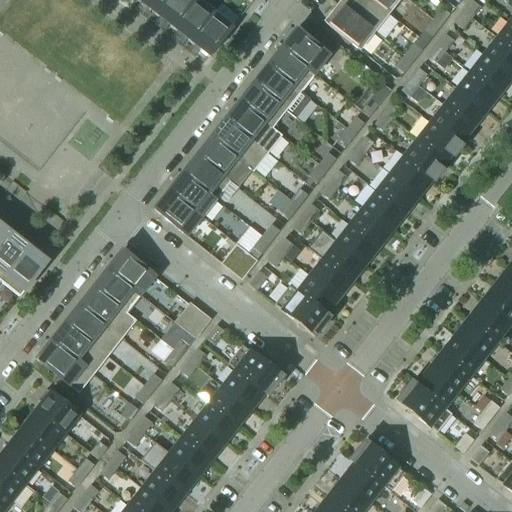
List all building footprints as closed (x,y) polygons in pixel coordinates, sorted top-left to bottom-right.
[(154,17),(166,0),(137,0),(136,3),(154,17)] [(172,31),(195,1),(194,0),(166,0),(154,17),(172,31)] [(388,16),(367,0),(344,0),(339,6),(374,34),(388,16)] [(400,0),(367,0),(388,16),(400,0)] [(189,45),(213,15),(195,1),(172,31),(189,45)] [(471,20),(480,9),(471,3),(463,14),(471,20)] [(374,34),(339,6),(331,15),(333,16),(325,25),(359,52),(374,34)] [(440,29),(449,18),(441,11),(432,22),(440,29)] [(462,32),(471,20),(463,14),(454,25),(462,32)] [(209,59),(232,29),(213,15),(189,45),(209,60),(209,59)] [(431,39),(440,29),(432,22),(423,33),(431,39)] [(511,25),(509,23),(496,40),(511,52),(511,25)] [(329,58),(297,33),(295,32),(280,50),(314,77),(329,58)] [(444,54),(453,43),(445,37),(436,48),(444,54)] [(511,52),(496,40),(483,57),(511,79),(511,52)] [(412,64),(420,54),(412,47),(404,58),(412,64)] [(436,65),(444,54),(436,48),(427,59),(436,65)] [(314,77),(280,50),(266,68),(300,95),(314,77)] [(511,79),(483,57),(469,74),(499,97),(511,79)] [(403,75),(412,64),(404,58),(395,68),(403,75)] [(300,95),(266,68),(252,86),(286,113),(300,95)] [(418,88),(426,77),(418,70),(409,82),(418,88)] [(499,97),(469,74),(456,91),(485,114),(499,97)] [(409,99),(418,88),(409,82),(400,93),(409,99)] [(286,113),(252,86),(238,104),(272,130),(286,113)] [(485,114),(456,91),(443,108),(472,131),(485,114)] [(368,120),(377,109),(368,102),(360,113),(368,120)] [(281,138),(272,130),(238,104),(224,122),(267,156),(281,138)] [(391,122),(400,111),(391,104),(382,116),(391,122)] [(472,131),(443,108),(430,124),(459,147),(472,131)] [(382,133),(391,122),(382,116),(374,127),(382,133)] [(362,127),(354,120),(346,131),(354,138),(362,127)] [(267,156),(224,122),(210,140),(253,174),(267,156)] [(461,149),(459,147),(430,124),(416,142),(445,165),(450,158),(452,159),(461,149)] [(345,149),(354,138),(346,131),(337,142),(345,149)] [(364,156),(373,145),(364,139),(355,150),(364,156)] [(253,174),(210,140),(196,158),(230,184),(238,190),(251,173),(253,174)] [(445,165),(416,142),(402,159),(434,183),(441,173),(439,172),(445,165)] [(355,167),(364,156),(355,150),(347,161),(355,167)] [(325,173),(334,163),(326,156),(317,167),(325,173)] [(230,184),(196,158),(182,175),(215,202),(230,184)] [(434,183),(402,159),(389,176),(418,199),(431,183),(433,184),(434,183)] [(317,184),(325,173),(317,167),(309,178),(317,184)] [(337,190),(346,179),(337,173),(328,184),(337,190)] [(215,202),(182,175),(168,193),(201,220),(215,202)] [(418,199),(389,176),(375,193),(405,216),(418,199)] [(328,201),(337,190),(328,184),(320,195),(328,201)] [(289,220),(306,198),(298,192),(280,214),(289,220)] [(201,220),(168,193),(153,212),(187,238),(201,220)] [(405,216),(375,193),(362,210),(391,233),(405,216)] [(310,224),(319,213),(310,206),(302,218),(310,224)] [(391,233),(362,210),(349,227),(378,250),(391,233)] [(301,236),(310,225),(310,224),(302,218),(292,230),(301,236)] [(0,248),(10,235),(0,226),(0,248)] [(349,227),(336,243),(335,245),(364,268),(378,250),(349,227)] [(269,245),(277,234),(269,228),(261,239),(269,245)] [(364,268),(335,245),(336,243),(321,232),(306,250),(321,262),(322,261),(351,284),(364,268)] [(0,283),(1,284),(28,249),(10,235),(0,248),(0,283)] [(260,256),(269,245),(261,239),(252,249),(260,256)] [(283,258),(292,247),(284,240),(275,252),(283,258)] [(241,281),(255,262),(236,248),(221,266),(241,281)] [(20,299),(46,265),(47,265),(48,264),(28,249),(1,284),(20,299)] [(275,269),(283,258),(275,252),(266,263),(275,269)] [(154,279),(123,254),(121,253),(106,271),(140,298),(154,279)] [(351,284),(322,261),(321,262),(308,278),(338,301),(351,284)] [(511,272),(508,269),(494,286),(511,300),(511,272)] [(140,298),(106,271),(92,289),(135,323),(136,323),(126,315),(140,298)] [(256,293),(266,280),(258,273),(247,286),(256,293)] [(338,301),(308,278),(296,294),(288,288),(287,289),(328,321),(328,320),(325,317),(338,301)] [(511,323),(511,300),(494,286),(480,304),(509,327),(511,323)] [(135,323),(92,289),(78,307),(121,341),(135,323)] [(328,321),(287,289),(273,307),(298,327),(314,339),(328,321)] [(509,327),(480,304),(467,321),(496,344),(509,327)] [(121,341),(78,307),(64,325),(107,359),(121,341)] [(194,340),(208,322),(199,314),(184,333),(194,340)] [(496,344),(467,321),(453,338),(482,361),(496,344)] [(107,359),(64,325),(50,343),(93,377),(107,359)] [(213,347),(224,334),(215,327),(205,340),(213,347)] [(482,361),(453,338),(440,355),(469,378),(482,361)] [(180,358),(188,347),(180,341),(171,352),(180,358)] [(93,377),(50,343),(35,362),(78,396),(93,377)] [(282,380),(266,367),(241,348),(227,366),(267,397),(282,380)] [(196,368),(205,357),(197,351),(188,362),(196,368)] [(163,362),(171,369),(180,358),(171,352),(163,362)] [(469,378),(440,355),(427,372),(456,395),(469,378)] [(188,380),(196,368),(188,362),(179,373),(188,380)] [(267,397),(227,366),(226,366),(234,372),(221,388),(251,411),(263,395),(267,398),(267,397)] [(456,395),(427,372),(414,388),(410,385),(450,417),(451,417),(443,411),(456,395)] [(152,394),(160,383),(152,376),(143,387),(152,394)] [(507,400),(511,392),(511,384),(508,381),(498,393),(507,400)] [(170,402),(178,391),(170,385),(161,396),(170,402)] [(450,417),(410,385),(396,403),(411,416),(436,435),(450,417)] [(143,405),(152,394),(143,387),(135,398),(143,405)] [(251,411),(221,388),(208,405),(237,428),(251,411)] [(79,418),(46,392),(37,403),(41,406),(36,412),(65,435),(79,418)] [(161,413),(170,402),(161,396),(152,407),(161,413)] [(489,421),(498,410),(490,404),(481,415),(489,421)] [(129,423),(138,412),(129,405),(121,416),(129,423)] [(237,428),(208,405),(195,422),(224,445),(237,428)] [(65,435),(36,412),(22,429),(51,452),(65,435)] [(481,432),(489,421),(481,415),(472,426),(481,432)] [(505,433),(511,423),(511,421),(505,415),(496,426),(505,433)] [(143,436),(152,425),(143,418),(134,430),(143,436)] [(224,445),(195,422),(181,439),(211,462),(224,445)] [(496,444),(505,433),(496,426),(487,438),(496,444)] [(51,452),(22,429),(9,446),(38,469),(51,452)] [(133,448),(142,437),(143,436),(134,430),(125,442),(133,448)] [(462,456),(473,442),(464,436),(454,449),(462,456)] [(211,462),(181,439),(168,455),(198,479),(211,462)] [(98,462),(107,450),(99,444),(90,455),(98,462)] [(198,479),(168,455),(154,444),(139,462),(154,474),(183,497),(198,479)] [(404,476),(379,456),(379,457),(364,444),(349,462),(390,494),(404,476)] [(38,469),(9,446),(0,457),(0,466),(24,486),(38,469)] [(477,468),(488,454),(479,448),(469,461),(477,468)] [(116,471),(125,459),(116,453),(108,464),(116,471)] [(85,479),(94,467),(85,461),(76,472),(85,479)] [(390,494),(349,462),(349,463),(353,466),(340,482),(369,505),(382,489),(389,495),(390,494)] [(107,482),(116,471),(108,464),(99,475),(107,482)] [(511,466),(509,464),(495,482),(511,495),(511,466)] [(24,486),(0,466),(0,493),(11,503),(24,486)] [(76,490),(85,479),(76,472),(67,483),(76,490)] [(171,511),(183,497),(154,474),(141,490),(168,511),(171,511)] [(363,511),(369,505),(340,482),(327,499),(343,511),(363,511)] [(98,494),(89,487),(81,498),(89,505),(98,494)] [(168,511),(141,490),(128,507),(134,511),(168,511)] [(420,510),(430,497),(422,490),(411,503),(420,510)] [(0,511),(3,511),(11,503),(0,493),(0,511)] [(57,511),(58,511),(67,501),(58,495),(50,506),(57,511)] [(75,511),(83,511),(89,505),(81,498),(72,509),(75,511)] [(343,511),(327,499),(315,511),(343,511)] [(442,511),(445,508),(437,502),(428,511),(442,511)]
